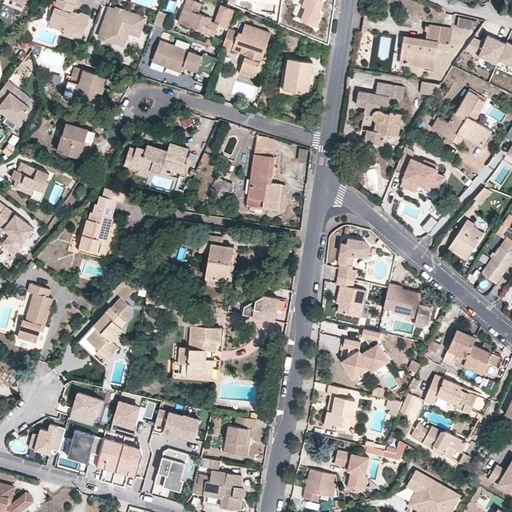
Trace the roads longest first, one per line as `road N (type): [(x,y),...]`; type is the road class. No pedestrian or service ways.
road 1 (residential): [(267,511),(320,191)]
road 2 (residential): [(320,191),(366,211),(511,334)]
road 3 (unknown): [(312,244),(282,229),(176,214),(125,228)]
road 4 (residential): [(182,511),(0,460)]
road 5 (residential): [(157,101),(180,98),(326,143)]
road 6 (residential): [(326,143),(348,0)]
road 7 (unknown): [(422,259),(477,179),(463,157)]
